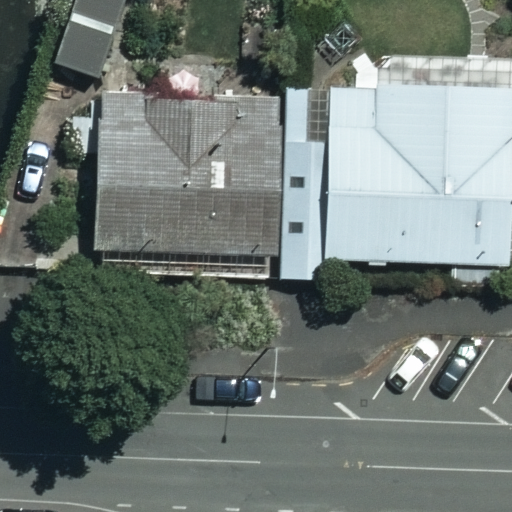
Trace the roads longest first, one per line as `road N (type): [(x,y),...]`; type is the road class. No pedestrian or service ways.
road 1 (tertiary): [(0,451),(317,464)]
road 2 (tertiary): [(317,464),(511,472)]
